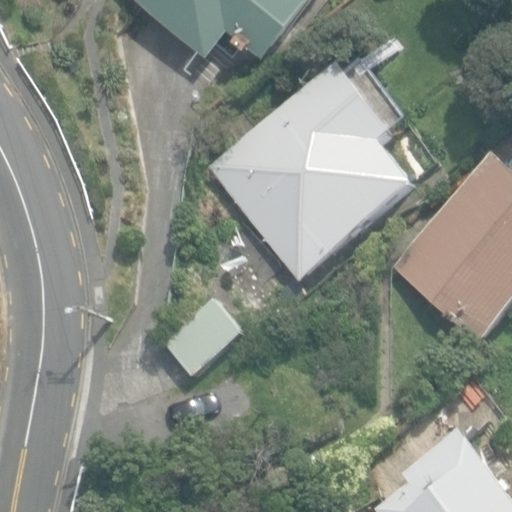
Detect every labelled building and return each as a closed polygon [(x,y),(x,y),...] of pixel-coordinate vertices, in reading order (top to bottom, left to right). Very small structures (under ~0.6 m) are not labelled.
[(245,19),(281,47),(317,0),(163,0),(224,47),(245,19)] [(215,169),(308,285),(429,188),(395,145),(404,138),(346,64),(346,65),(215,169)] [(400,268),(490,347),(511,322),(511,166),(499,155),(400,268)] [(202,377),(252,335),(224,302),(174,344),(202,377)] [(511,511),(511,485),(465,428),(409,475),(416,484),(384,510),(385,511),(511,511)]
